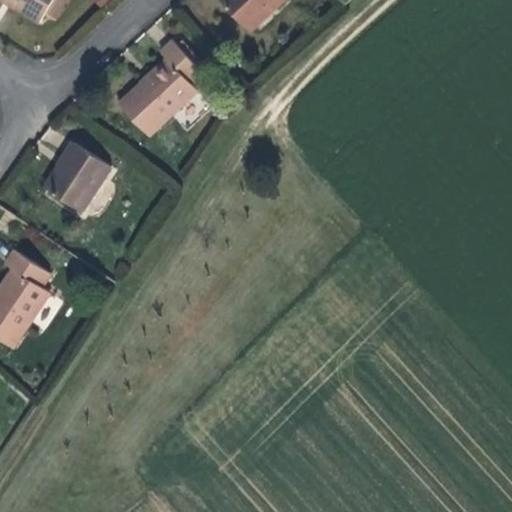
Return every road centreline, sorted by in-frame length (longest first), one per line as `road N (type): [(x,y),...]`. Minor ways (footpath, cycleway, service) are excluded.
road 1 (track): [(388,0),(263,111),(0,508)]
road 2 (residential): [(145,0),(47,89)]
